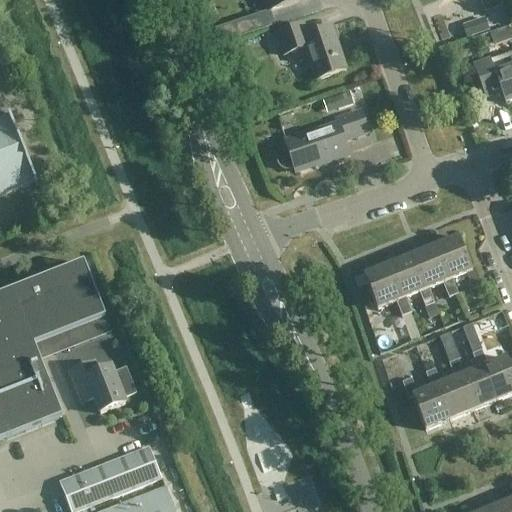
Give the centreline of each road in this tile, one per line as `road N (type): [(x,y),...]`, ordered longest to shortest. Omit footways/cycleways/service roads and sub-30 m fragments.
road 1 (residential): [(370,8),(429,180)]
road 2 (residential): [(259,240),(429,180)]
road 3 (tertiary): [(370,511),(302,353)]
road 4 (tertiary): [(201,131),(156,0)]
road 5 (tertiary): [(201,131),(207,186),(236,249)]
road 6 (tertiary): [(236,249),(261,305),(302,353)]
road 7 (tertiary): [(259,240),(201,131)]
road 8 (tertiary): [(302,353),(304,339),(259,240)]
